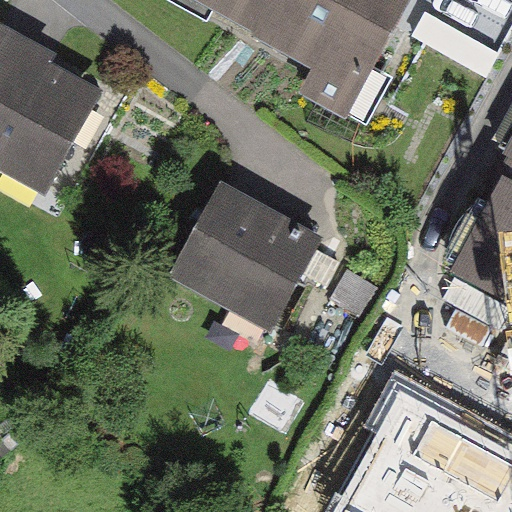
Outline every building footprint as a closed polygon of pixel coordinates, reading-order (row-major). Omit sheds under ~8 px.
[(405,0),(206,0),(319,62),(303,91),(343,113),(405,0)] [(91,92),(0,40),(0,159),(40,182),(91,92)] [(511,135),(492,171),(505,179),(457,263),(511,294),(511,135)] [(308,243),(222,196),(179,274),(266,321),(308,243)] [(457,511),(498,436),(388,377),(343,461),(438,511),(457,511)]
